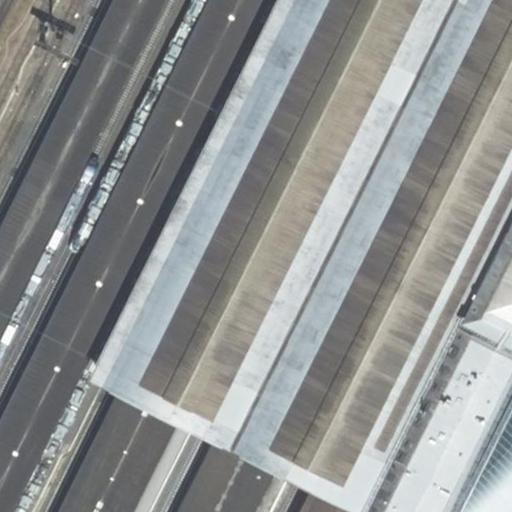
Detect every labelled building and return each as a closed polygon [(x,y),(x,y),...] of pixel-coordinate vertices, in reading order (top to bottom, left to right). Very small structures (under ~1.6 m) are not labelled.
[(0,311),(154,0),(118,0),(0,240),(0,311)] [(213,0),(0,430),(0,511),(254,0),(213,0)] [(511,511),(511,0),(287,0),(93,385),(125,401),(170,424),(219,449),(225,452),(260,471),(305,494),(328,506),(325,511),(511,511)] [(125,401),(70,511),(126,511),(170,424),(125,401)] [(219,449),(187,511),(239,511),(260,471),(225,452),(219,449)] [(296,511),(325,511),(328,506),(305,494),(296,511)]
